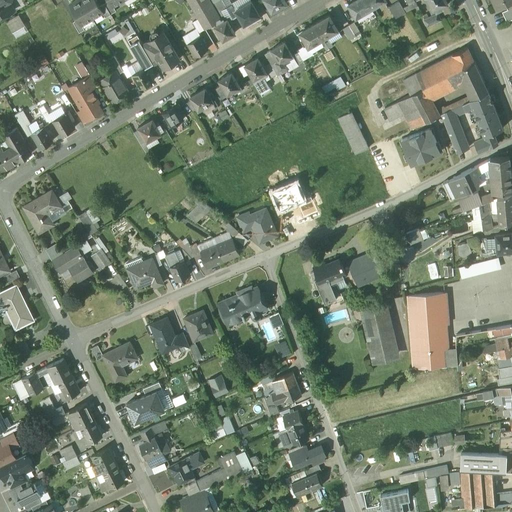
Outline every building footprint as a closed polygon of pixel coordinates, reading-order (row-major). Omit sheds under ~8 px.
[(0,0),(0,18),(12,11),(7,2),(10,0),(0,0)] [(80,0),(77,2),(76,1),(70,5),(78,19),(81,25),(82,25),(92,19),(80,0)] [(95,0),(80,0),(92,19),(103,13),(99,7),(95,0)] [(217,14),(209,0),(187,0),(198,19),(205,30),(214,24),(215,26),(222,22),(217,14)] [(222,0),(209,0),(217,14),(227,8),(222,0)] [(222,0),(227,8),(217,14),(222,22),(227,19),(228,22),(238,16),(235,10),(251,1),(250,0),(239,0),(232,5),(229,0),(222,0)] [(264,0),(272,12),(286,3),(284,0),(264,0)] [(365,0),(354,0),(348,4),(352,10),(349,12),(352,16),(354,15),(356,17),(370,8),(365,0)] [(445,0),(425,0),(428,5),(426,6),(428,10),(430,9),(431,11),(434,9),(436,12),(443,9),(441,6),(447,3),(445,0)] [(113,7),(109,1),(104,4),(111,14),(116,11),(113,7)] [(260,15),(251,1),(235,10),(238,16),(244,24),(245,24),(259,16),(260,15)] [(399,1),(389,7),(395,18),(405,12),(399,1)] [(417,7),(415,1),(409,4),(403,7),(406,12),(417,7)] [(111,14),(104,4),(99,7),(103,13),(105,18),(111,14)] [(511,7),(502,12),(507,22),(511,19),(511,7)] [(429,18),(424,20),(427,26),(440,20),(437,14),(429,18)] [(23,25),(17,15),(7,21),(13,31),(23,25)] [(329,15),(314,24),(324,40),(327,38),(326,37),(337,30),(335,26),(338,24),(335,20),(332,21),(329,15)] [(259,16),(245,24),(246,26),(260,18),(259,16)] [(78,19),(73,22),(79,33),(84,30),(82,25),(81,25),(78,19)] [(198,19),(192,23),(196,30),(199,33),(205,30),(198,19)] [(215,26),(223,40),(235,33),(228,22),(227,19),(222,22),(215,26)] [(354,22),(348,25),(354,33),(359,30),(354,22)] [(314,24),(299,32),(303,39),(300,41),(304,46),(307,45),(308,47),(320,40),(321,42),(324,40),(314,24)] [(348,25),(343,29),(349,40),(356,36),(354,33),(348,25)] [(196,30),(183,38),(187,44),(201,36),(199,33),(196,30)] [(163,32),(147,41),(148,41),(143,44),(153,63),(159,60),(164,69),(180,59),(163,32)] [(137,35),(128,40),(131,45),(140,39),(137,35)] [(201,36),(187,44),(195,57),(208,49),(201,36)] [(143,44),(140,39),(131,45),(140,60),(144,58),(148,65),(149,66),(153,63),(143,44)] [(284,41),(271,49),(278,60),(280,62),(282,61),(292,55),(284,41)] [(468,47),(416,74),(424,87),(459,70),(474,62),(468,47)] [(278,60),(272,50),(265,54),(270,63),(271,65),(276,62),(276,61),(278,60)] [(42,55),(35,59),(39,66),(46,62),(42,55)] [(114,56),(108,60),(114,71),(115,70),(118,75),(123,72),(121,68),(114,56)] [(257,57),(245,65),(253,78),(251,79),(257,89),(267,84),(263,77),(267,74),(263,67),(257,57)] [(140,60),(128,68),(132,75),(148,65),(144,58),(140,60)] [(282,61),(279,63),(280,62),(278,60),(276,61),(276,62),(282,72),(287,70),(282,61)] [(488,92),(474,62),(459,70),(462,77),(473,99),(488,92)] [(270,63),(263,67),(267,74),(269,78),(276,74),(271,65),(270,63)] [(128,68),(126,65),(121,68),(123,72),(127,78),(132,75),(128,68)] [(148,65),(132,75),(140,89),(154,81),(150,74),(153,72),(149,66),(148,65)] [(114,71),(106,76),(109,81),(103,84),(113,102),(116,100),(118,101),(122,97),(129,92),(118,75),(115,70),(114,71)] [(459,70),(424,87),(429,97),(457,83),(456,80),(462,77),(459,70)] [(231,72),(219,80),(222,85),(227,95),(233,91),(234,94),(242,89),(231,72)] [(416,74),(403,80),(410,95),(410,94),(424,87),(416,74)] [(97,86),(90,75),(85,78),(91,89),(92,89),(97,86)] [(327,95),(345,85),(341,77),(323,87),(327,95)] [(91,89),(85,78),(69,88),(82,110),(88,120),(89,119),(103,110),(96,100),(98,99),(92,89),(91,89)] [(227,95),(222,85),(215,89),(221,100),(228,96),(227,95)] [(424,87),(410,94),(410,95),(396,101),(402,114),(411,128),(438,115),(436,111),(429,97),(424,87)] [(205,88),(190,97),(192,100),(198,110),(203,108),(206,114),(212,110),(208,104),(213,102),(205,88)] [(473,99),(470,100),(472,107),(475,113),(493,105),(492,101),(494,100),(492,95),(490,96),(488,92),(473,99)] [(446,106),(436,111),(438,115),(442,114),(453,109),(465,103),(463,99),(447,107),(446,106)] [(192,100),(187,103),(193,113),(198,110),(192,100)] [(465,103),(453,109),(455,114),(459,113),(472,107),(470,100),(465,103)] [(396,101),(384,107),(390,120),(402,114),(396,101)] [(178,104),(163,113),(166,118),(171,127),(184,119),(180,113),(182,111),(178,104)] [(493,105),(475,113),(485,139),(488,147),(498,143),(494,132),(503,129),(493,105)] [(62,107),(53,112),(57,118),(65,113),(65,112),(62,107)] [(453,109),(442,114),(451,137),(462,133),(455,114),(453,109)] [(52,110),(48,113),(53,121),(57,118),(53,112),(52,110)] [(57,118),(53,121),(53,122),(61,135),(75,127),(71,120),(74,119),(69,110),(65,112),(65,113),(57,118)] [(88,120),(82,110),(77,113),(83,123),(88,120)] [(29,123),(22,111),(15,115),(21,127),(27,124),(27,125),(29,123)] [(369,148),(351,112),(339,118),(356,154),(369,148)] [(48,113),(43,116),(48,125),(53,122),(53,121),(48,113)] [(171,127),(166,118),(161,121),(166,130),(171,127)] [(153,119),(138,127),(146,142),(147,142),(161,133),(160,131),(163,129),(160,124),(157,125),(153,119)] [(43,123),(39,125),(41,128),(32,133),(31,134),(40,148),(53,141),(43,123)] [(27,125),(27,124),(21,127),(27,136),(31,134),(32,133),(27,125)] [(16,128),(4,135),(3,135),(10,146),(10,147),(23,139),(16,128)] [(429,128),(403,139),(405,145),(404,145),(409,158),(410,158),(413,163),(439,153),(437,147),(439,146),(433,133),(432,134),(429,128)] [(146,142),(140,130),(134,133),(146,152),(151,149),(147,142),(146,142)] [(462,133),(451,137),(461,160),(471,155),(468,147),(462,133)] [(23,139),(10,147),(18,161),(31,153),(23,139)] [(488,147),(485,139),(468,147),(471,155),(488,147)] [(4,150),(2,147),(0,148),(0,166),(2,170),(18,161),(10,147),(10,146),(4,150)] [(509,157),(490,159),(487,160),(488,167),(491,166),(492,176),(511,173),(509,157)] [(487,160),(475,167),(478,173),(488,167),(487,160)] [(475,167),(443,183),(450,198),(479,186),(478,180),(481,180),(478,173),(475,167)] [(511,184),(511,173),(492,176),(492,181),(494,192),(511,190),(511,184)] [(297,203),(304,200),(296,181),(272,191),(280,210),(297,203)] [(52,190),(23,207),(39,233),(54,224),(48,214),(61,206),(52,190)] [(480,191),(459,200),(461,206),(463,211),(472,208),(479,205),(482,204),(479,197),(480,197),(480,191)] [(511,192),(497,198),(498,213),(511,210),(511,192)] [(480,197),(479,197),(482,204),(488,202),(494,199),(491,193),(480,197)] [(304,200),(297,203),(303,218),(317,212),(310,197),(304,200)] [(211,209),(202,201),(187,216),(192,221),(201,212),(205,215),(211,209)] [(482,204),(479,205),(480,210),(481,217),(483,231),(492,228),(491,219),(488,202),(482,204)] [(479,205),(472,208),(473,220),(481,217),(480,210),(479,205)] [(461,206),(452,210),(454,215),(463,211),(461,206)] [(265,209),(249,216),(248,213),(237,218),(243,232),(254,228),(260,242),(276,234),(265,209)] [(511,210),(498,213),(500,226),(511,221),(511,210)] [(93,223),(86,211),(79,215),(91,234),(98,230),(97,230),(96,228),(99,227),(96,222),(93,223)] [(473,220),(471,220),(473,234),(483,231),(481,217),(473,220)] [(239,232),(230,224),(225,229),(229,232),(231,238),(233,238),(233,239),(239,232)] [(418,228),(407,233),(411,244),(423,239),(418,228)] [(88,231),(82,235),(83,237),(85,241),(86,240),(92,237),(88,231)] [(229,232),(214,239),(217,245),(231,238),(229,232)] [(511,232),(496,234),(497,252),(511,250),(511,232)] [(231,238),(217,245),(223,261),(239,254),(240,254),(233,239),(233,238),(231,238)] [(214,239),(198,246),(201,252),(217,245),(214,239)] [(467,242),(457,245),(458,255),(464,257),(471,252),(470,248),(467,242)] [(217,245),(201,252),(200,252),(201,254),(207,268),(223,261),(217,245)] [(76,246),(53,261),(61,274),(73,266),(82,279),(92,273),(76,246)] [(192,246),(183,250),(191,258),(197,256),(193,248),(192,246)] [(101,249),(92,256),(100,268),(109,261),(101,249)] [(163,250),(157,253),(157,254),(162,265),(168,262),(165,256),(163,250)] [(0,251),(0,275),(10,271),(0,251)] [(165,256),(168,262),(176,281),(190,274),(184,260),(179,263),(174,252),(165,256)] [(162,265),(157,254),(151,257),(152,258),(156,267),(162,265)] [(371,254),(360,258),(368,276),(373,274),(371,269),(376,267),(377,267),(376,266),(371,254)] [(152,258),(143,261),(145,265),(131,270),(135,278),(131,279),(136,289),(152,282),(155,287),(163,283),(156,267),(152,258)] [(360,258),(348,263),(350,266),(352,273),(357,283),(368,278),(368,277),(367,276),(368,276),(360,258)] [(325,262),(313,267),(315,271),(317,277),(321,285),(347,274),(345,269),(342,263),(341,263),(339,259),(326,264),(325,262)] [(499,259),(459,269),(462,280),(502,270),(499,259)] [(347,274),(321,285),(317,277),(315,278),(321,293),(325,302),(337,297),(336,294),(338,293),(333,281),(352,273),(350,266),(345,269),(347,274)] [(17,271),(4,277),(7,283),(19,276),(17,271)] [(321,293),(315,278),(317,277),(315,271),(310,273),(315,288),(314,289),(313,290),(312,292),(312,293),(313,295),(314,295),(316,296),(317,296),(318,295),(319,294),(321,293)] [(34,320),(16,284),(0,292),(0,307),(3,305),(4,307),(8,306),(18,327),(34,320)] [(258,287),(253,289),(251,287),(238,292),(240,295),(220,303),(228,324),(267,308),(258,287)] [(445,293),(407,296),(413,368),(445,366),(443,348),(449,348),(445,293)] [(388,306),(361,312),(374,366),(388,363),(386,357),(399,354),(388,306)] [(204,310),(184,319),(193,341),(213,333),(204,310)] [(279,312),(268,316),(273,328),(276,327),(279,325),(283,324),(279,312)] [(167,318),(151,325),(163,352),(177,346),(182,344),(178,335),(175,336),(167,318)] [(505,327),(496,329),(498,335),(507,334),(507,333),(505,327)] [(183,333),(178,335),(182,344),(177,346),(182,352),(191,348),(190,347),(183,333)] [(24,339),(10,346),(16,358),(30,351),(24,339)] [(509,340),(495,343),(497,350),(510,349),(510,347),(509,340)] [(129,341),(103,354),(104,357),(115,380),(127,375),(122,365),(137,357),(129,341)] [(196,344),(190,347),(191,348),(195,360),(202,357),(196,344)] [(98,345),(91,348),(97,360),(104,357),(103,354),(98,345)] [(449,348),(443,348),(445,366),(457,365),(456,347),(449,348)] [(64,358),(42,368),(50,385),(51,384),(58,381),(72,374),(64,358)] [(511,366),(498,368),(500,379),(511,376),(511,366)] [(37,371),(24,377),(32,394),(42,388),(37,378),(37,377),(40,376),(37,371)] [(273,380),(272,380),(273,381),(262,385),(264,390),(267,389),(268,390),(275,387),(277,392),(297,384),(293,372),(273,380)] [(72,374),(58,381),(62,390),(59,391),(60,392),(63,399),(80,390),(72,374)] [(271,375),(261,380),(262,385),(273,381),(272,380),(273,380),(271,375)] [(220,376),(209,381),(212,388),(223,383),(220,376)] [(511,383),(511,376),(500,379),(496,379),(497,385),(511,383)] [(24,377),(14,382),(22,398),(32,394),(24,377)] [(58,381),(51,384),(56,394),(60,392),(59,391),(62,390),(58,381)] [(162,389),(159,383),(144,389),(146,395),(156,391),(162,389)] [(223,383),(212,388),(216,397),(227,392),(223,383)] [(277,392),(272,394),(276,405),(287,401),(294,398),(302,396),(297,384),(277,392)] [(275,387),(268,390),(267,389),(264,390),(263,391),(266,397),(272,394),(277,392),(275,387)] [(510,387),(496,389),(500,397),(502,396),(511,394),(510,387)] [(496,389),(483,392),(484,399),(500,397),(496,389)] [(164,410),(156,391),(146,395),(126,403),(134,422),(164,410)] [(272,394),(266,397),(264,397),(268,408),(276,405),(272,394)] [(500,397),(494,398),(495,406),(503,404),(502,396),(500,397)] [(50,397),(40,402),(44,408),(53,404),(50,397)] [(264,397),(261,398),(269,416),(271,416),(268,408),(264,397)] [(86,403),(69,411),(74,421),(69,423),(73,430),(76,428),(94,419),(86,403)] [(53,404),(44,408),(47,414),(56,410),(56,409),(53,404)] [(215,407),(219,417),(225,414),(221,405),(215,407)] [(276,405),(268,408),(271,416),(279,412),(276,405)] [(56,410),(47,414),(50,420),(65,413),(62,406),(56,409),(56,410)] [(298,410),(283,416),(287,428),(302,423),(303,422),(298,410)] [(94,419),(76,428),(81,437),(82,437),(86,444),(102,435),(94,419)] [(235,431),(230,420),(221,423),(226,435),(235,431)] [(164,421),(151,427),(155,436),(161,433),(168,430),(164,421)] [(17,422),(1,430),(4,436),(12,431),(20,428),(17,422)] [(302,423),(288,428),(294,443),(308,438),(302,423)] [(151,427),(140,432),(145,441),(155,436),(151,427)] [(287,428),(280,431),(285,447),(294,443),(288,428),(287,428)] [(511,430),(500,432),(499,449),(503,449),(511,448),(511,430)] [(4,436),(0,437),(3,444),(16,438),(12,431),(4,436)] [(465,444),(465,435),(453,437),(452,437),(451,432),(434,436),(437,448),(454,444),(454,446),(465,444)] [(145,441),(140,443),(147,458),(150,456),(152,459),(163,453),(158,442),(164,439),(161,433),(145,441)] [(3,444),(0,445),(0,465),(15,458),(10,448),(19,444),(16,438),(3,444)] [(164,439),(158,442),(163,453),(170,450),(164,439)] [(71,444),(65,448),(60,450),(63,455),(64,455),(67,460),(77,456),(71,444)] [(305,445),(289,452),(291,458),(308,451),(308,450),(305,445)] [(321,445),(308,450),(308,451),(291,458),(295,467),(312,460),(314,465),(318,464),(325,461),(322,455),(325,454),(321,445)] [(108,447),(91,456),(95,463),(92,464),(92,465),(97,474),(103,471),(116,464),(108,447)] [(236,455),(243,472),(252,468),(245,451),(236,455)] [(185,459),(169,467),(173,475),(175,474),(179,483),(194,476),(190,469),(204,462),(199,452),(185,459)] [(224,468),(196,481),(200,491),(205,488),(243,472),(233,452),(219,458),(224,468)] [(15,458),(0,465),(0,469),(2,473),(4,472),(7,478),(15,474),(18,475),(23,473),(24,472),(26,471),(28,468),(29,464),(29,460),(27,456),(26,453),(15,458)] [(152,459),(148,461),(151,467),(167,460),(163,453),(152,459)] [(503,455),(462,453),(460,470),(494,471),(506,472),(507,456),(503,455)] [(77,456),(67,460),(73,473),(73,474),(83,469),(77,456)] [(73,473),(67,461),(63,463),(69,475),(73,473)] [(116,464),(103,471),(107,479),(101,482),(100,483),(103,491),(125,480),(116,464)] [(314,465),(304,470),(306,475),(316,470),(317,472),(321,470),(318,464),(314,465)] [(92,465),(86,468),(91,476),(90,476),(91,477),(97,474),(92,465)] [(446,465),(423,470),(425,477),(448,472),(446,465)] [(306,475),(291,481),(297,495),(322,484),(317,472),(316,470),(306,475)] [(423,470),(398,475),(400,483),(425,477),(423,470)] [(494,471),(460,470),(463,498),(463,504),(460,504),(460,508),(497,505),(496,494),(494,471)] [(97,474),(101,482),(107,479),(103,471),(97,474)] [(18,475),(15,474),(7,478),(12,488),(20,484),(27,480),(23,473),(18,475)] [(23,489),(14,493),(14,494),(20,505),(24,503),(40,495),(41,495),(36,486),(35,483),(23,489)] [(12,488),(9,489),(13,495),(14,494),(14,493),(23,489),(20,484),(12,488)] [(41,484),(36,486),(40,495),(45,492),(41,484)] [(87,485),(79,489),(86,504),(94,500),(87,485)] [(200,491),(193,494),(195,499),(207,494),(205,488),(200,491)] [(410,499),(408,489),(380,495),(383,509),(389,508),(389,511),(406,511),(410,511),(407,500),(410,499)] [(511,492),(496,494),(497,505),(511,503),(511,492)] [(207,494),(195,499),(193,494),(182,498),(187,510),(186,511),(212,511),(206,496),(208,495),(207,494)] [(40,495),(24,503),(26,509),(31,506),(43,501),(40,495)] [(43,501),(31,506),(34,511),(49,504),(46,499),(43,501)] [(34,511),(32,511),(54,511),(50,503),(49,504),(34,511)]
